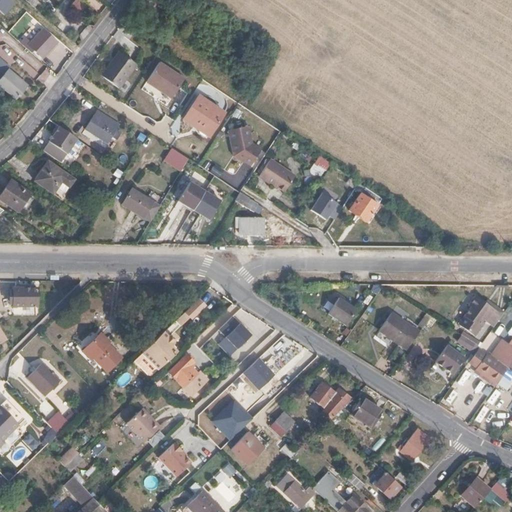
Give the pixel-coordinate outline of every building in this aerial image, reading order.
[(38,13),(22,0),(14,0),(13,3),(32,20),(38,13)] [(85,6),(77,0),(74,0),(71,4),(80,12),(85,6)] [(19,43),(31,53),(34,49),(42,56),(56,42),(43,30),(31,43),(25,37),(19,43)] [(0,56),(8,65),(17,57),(2,42),(0,43),(0,56)] [(135,64),(117,52),(100,77),(118,88),(135,64)] [(184,80),(159,64),(147,82),(172,100),(184,80)] [(0,76),(0,87),(14,99),(25,86),(6,70),(0,76)] [(224,113),(199,96),(184,119),(210,136),(224,113)] [(118,119),(96,108),(84,130),(106,142),(118,119)] [(248,126),(227,130),(233,156),(242,162),(243,161),(250,166),(261,150),(251,144),(248,126)] [(101,150),(73,131),(68,139),(62,135),(58,142),(91,164),(101,150)] [(179,170),(184,163),(187,158),(170,148),(162,159),(179,170)] [(319,178),(330,163),(318,156),(308,171),(319,178)] [(295,176),(270,159),(258,177),(273,187),(275,185),(284,192),(295,176)] [(60,197),(73,178),(46,160),(34,180),(60,197)] [(365,221),(380,198),(334,167),(331,171),(338,175),(337,177),(360,193),(349,210),(365,221)] [(0,199),(21,213),(31,198),(27,195),(29,193),(9,179),(0,192),(0,199)] [(220,198),(189,180),(177,201),(209,219),(220,198)] [(159,205),(131,188),(121,204),(150,222),(159,205)] [(242,205),(247,197),(240,192),(238,192),(234,200),(242,205)] [(336,202),(320,192),(309,209),(325,219),(336,202)] [(262,218),(235,217),(235,226),(238,226),(238,232),(262,232),(262,218)] [(13,287),(13,289),(12,302),(12,304),(36,305),(37,287),(13,287)] [(207,303),(200,296),(184,311),(191,319),(207,303)] [(353,308),(336,297),(325,311),(342,324),(353,308)] [(481,323),(491,329),(501,315),(483,302),(480,305),(471,297),(464,307),(466,308),(454,325),(470,337),(481,323)] [(400,342),(407,347),(421,329),(413,324),(411,325),(389,311),(377,329),(398,343),(400,342)] [(418,324),(423,327),(429,317),(425,314),(418,324)] [(179,325),(174,320),(141,352),(149,361),(158,352),(165,359),(165,360),(175,351),(170,346),(172,343),(173,342),(168,336),(179,325)] [(250,333),(238,322),(218,343),(230,354),(250,333)] [(212,324),(193,341),(199,348),(218,330),(212,324)] [(81,350),(89,358),(91,356),(106,370),(120,356),(106,342),(107,340),(99,332),(81,350)] [(449,375),(461,358),(444,346),(432,363),(449,375)] [(475,373),(494,387),(511,361),(511,349),(507,346),(496,363),(486,356),(475,373)] [(158,352),(149,361),(156,368),(165,359),(158,352)] [(202,373),(200,370),(198,372),(190,363),(192,362),(185,355),(169,372),(191,395),(209,378),(204,371),(202,373)] [(256,358),(241,373),(263,396),(278,381),(256,358)] [(58,380),(41,363),(27,377),(45,394),(58,380)] [(329,419),(351,398),(337,388),(335,392),(322,383),(311,398),(325,409),(322,413),(329,419)] [(494,406),(500,391),(493,388),(487,404),(494,406)] [(52,390),(46,397),(60,411),(67,405),(52,390)] [(252,419),(232,398),(209,420),(228,440),(252,419)] [(371,427),(381,410),(361,398),(351,415),(371,427)] [(3,439),(24,419),(5,399),(0,403),(0,447),(4,444),(3,439)] [(151,418),(133,399),(117,414),(134,433),(151,418)] [(282,410),(274,419),(284,429),(293,420),(282,410)] [(502,427),(509,414),(503,411),(496,424),(502,427)] [(57,413),(47,422),(58,433),(67,423),(57,413)] [(284,429),(274,419),(269,425),(289,443),(294,438),(284,429)] [(411,461),(429,435),(417,426),(399,451),(411,461)] [(247,464),(263,448),(246,432),(231,448),(247,464)] [(91,450),(97,455),(106,446),(100,440),(91,450)] [(177,475),(191,461),(181,451),(182,448),(176,443),(175,444),(173,443),(160,457),(177,475)] [(280,451),(292,457),(295,451),(283,444),(280,451)] [(57,457),(65,465),(77,453),(70,445),(57,457)] [(268,454),(279,461),(283,454),(272,447),(268,454)] [(77,453),(65,465),(70,470),(82,458),(77,453)] [(231,476),(235,469),(226,463),(222,470),(231,476)] [(88,476),(97,468),(93,464),(85,472),(88,476)] [(389,498),(400,486),(381,467),(372,476),(376,481),(373,483),(389,498)] [(330,468),(318,482),(323,487),(337,473),(330,468)] [(152,475),(143,481),(148,490),(158,484),(152,475)] [(349,481),(358,489),(364,484),(354,475),(349,481)] [(309,494),(291,477),(280,487),(298,505),(309,494)] [(488,490),(489,489),(475,477),(460,496),(473,508),(488,490)] [(511,509),(511,496),(495,483),(489,489),(488,490),(511,510),(511,509)] [(351,489),(334,508),(338,511),(362,511),(367,506),(351,489)] [(77,511),(57,490),(49,497),(62,511),(77,511)] [(192,511),(223,511),(201,490),(186,506),(192,511)]
